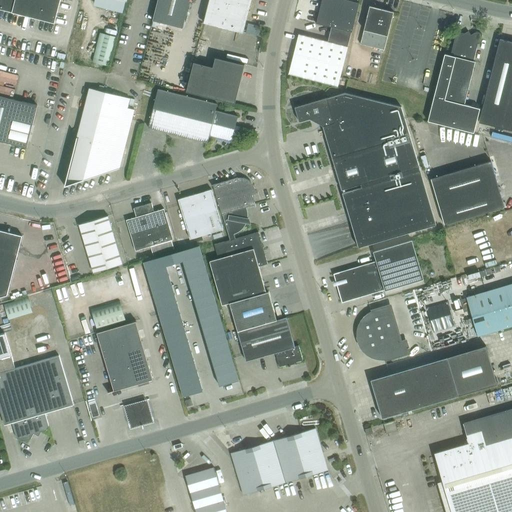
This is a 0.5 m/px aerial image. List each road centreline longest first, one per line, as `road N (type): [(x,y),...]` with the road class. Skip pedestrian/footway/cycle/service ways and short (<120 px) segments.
road 1 (unclassified): [(0,484),(339,384)]
road 2 (unclassified): [(0,201),(57,210),(271,149)]
road 3 (unclassified): [(339,384),(271,149)]
road 4 (unclassified): [(271,149),(269,77),(285,0)]
road 5 (unclassified): [(376,511),(339,384)]
